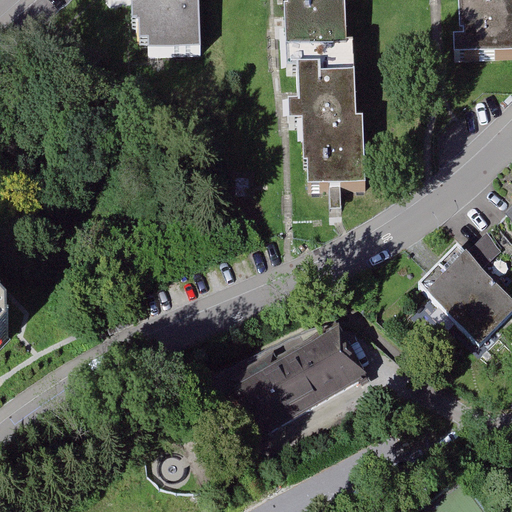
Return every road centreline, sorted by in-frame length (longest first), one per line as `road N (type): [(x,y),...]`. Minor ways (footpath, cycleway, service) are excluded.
road 1 (residential): [(0,442),(72,389),(294,291),(399,234),(474,182),(511,144)]
road 2 (residential): [(511,424),(482,424),(433,403),(380,362)]
